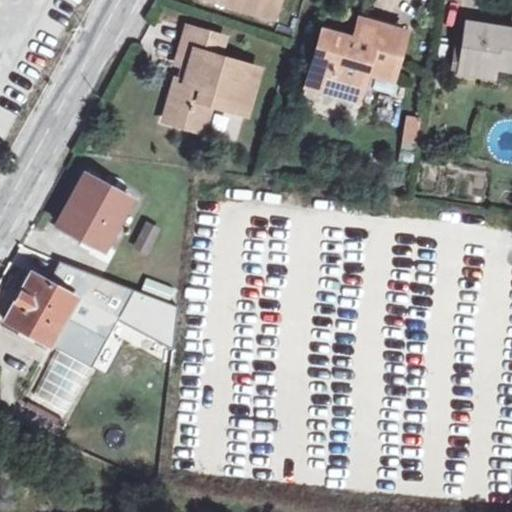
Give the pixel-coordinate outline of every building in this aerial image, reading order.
[(222,0),(274,15),(278,0),(222,0)] [(325,31),(316,63),(329,67),(323,89),(356,99),(365,70),(391,77),(404,32),(362,20),(356,40),(325,31)] [(511,27),(468,21),(462,60),(455,59),(454,70),(494,75),(496,65),(511,67),(511,27)] [(246,112),(259,69),(221,57),(226,38),(188,27),(178,63),(192,67),(187,81),(178,79),(164,128),(200,138),(210,102),(246,112)] [(329,67),(316,63),(310,85),(323,89),(329,67)] [(412,162),(415,116),(401,115),(398,160),(412,162)] [(72,200),(58,224),(104,249),(131,200),(86,175),(72,200)] [(131,246),(147,254),(159,229),(144,221),(131,246)] [(78,298),(86,302),(98,282),(62,262),(51,281),(32,271),(19,295),(6,319),(21,328),(19,334),(33,342),(36,336),(60,350),(94,369),(109,340),(75,322),(68,317),(78,298)] [(149,277),(144,291),(171,302),(177,287),(149,277)] [(68,317),(75,322),(86,302),(78,298),(68,317)] [(119,322),(86,302),(75,322),(109,340),(119,322)] [(64,423),(94,369),(60,350),(30,404),(64,423)]
